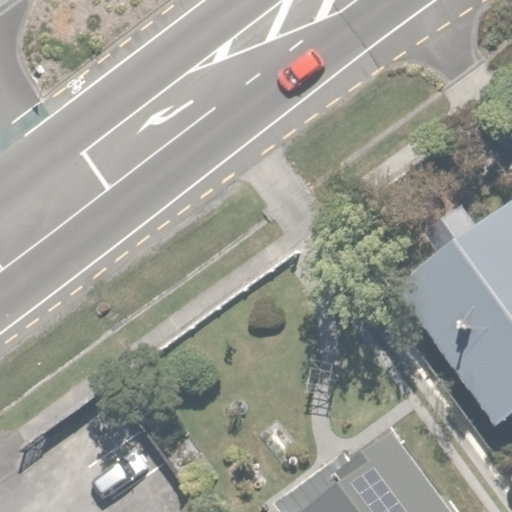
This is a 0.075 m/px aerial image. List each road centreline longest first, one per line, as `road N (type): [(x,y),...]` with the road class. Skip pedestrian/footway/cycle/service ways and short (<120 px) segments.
road 1 (primary): [(0,239),(224,73)]
road 2 (primary): [(419,0),(334,55),(224,73)]
